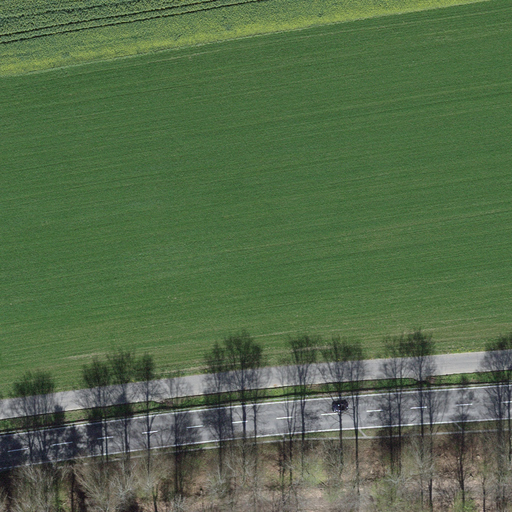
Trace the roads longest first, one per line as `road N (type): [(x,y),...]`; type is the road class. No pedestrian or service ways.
road 1 (primary): [(0,453),(199,426),(511,401)]
road 2 (track): [(204,511),(511,486)]
